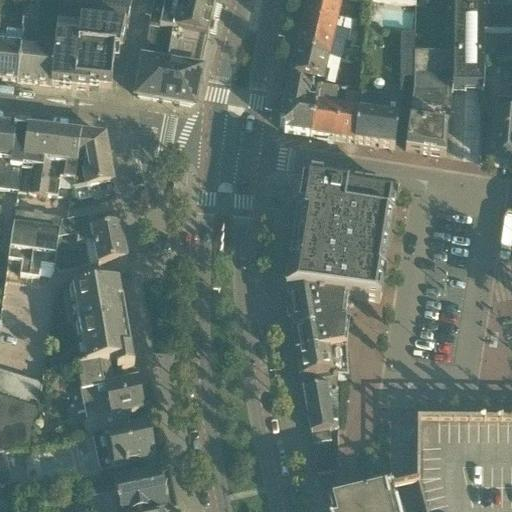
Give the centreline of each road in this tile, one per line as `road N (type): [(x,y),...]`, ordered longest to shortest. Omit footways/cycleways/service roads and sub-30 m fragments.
road 1 (unknown): [(11,368),(16,325),(33,294),(138,263),(187,511)]
road 2 (tertiary): [(213,145),(203,342),(225,511)]
road 3 (tertiary): [(279,511),(245,327),(249,150)]
road 4 (unclassified): [(401,380),(468,391),(499,195),(431,182)]
road 5 (unclassified): [(431,182),(401,380)]
road 6 (unclassified): [(431,182),(249,150)]
road 7 (tertiary): [(249,150),(270,0)]
road 8 (tertiary): [(245,0),(213,145)]
road 9 (residential): [(119,127),(140,0)]
road 10 (residential): [(119,127),(0,106)]
